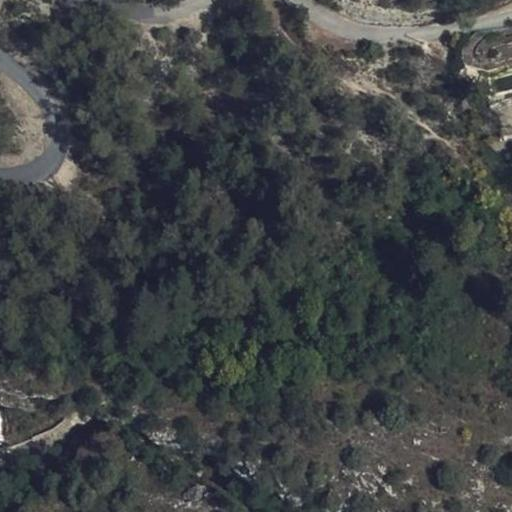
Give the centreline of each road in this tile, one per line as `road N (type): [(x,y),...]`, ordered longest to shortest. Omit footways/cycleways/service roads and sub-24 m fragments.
road 1 (unclassified): [(511,16),(374,36),(340,31),(296,0)]
road 2 (unclassified): [(0,60),(50,100),(61,123),(48,160),(0,172)]
road 3 (unclassified): [(209,0),(133,19),(71,0)]
